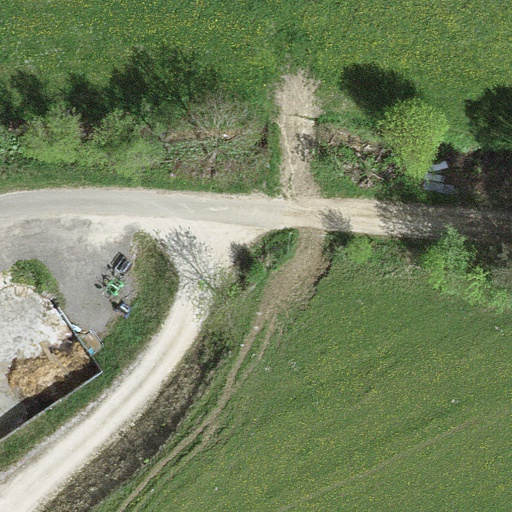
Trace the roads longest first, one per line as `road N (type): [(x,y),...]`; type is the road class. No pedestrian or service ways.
road 1 (unclassified): [(0,207),(81,192),(288,212)]
road 2 (track): [(288,212),(511,234)]
